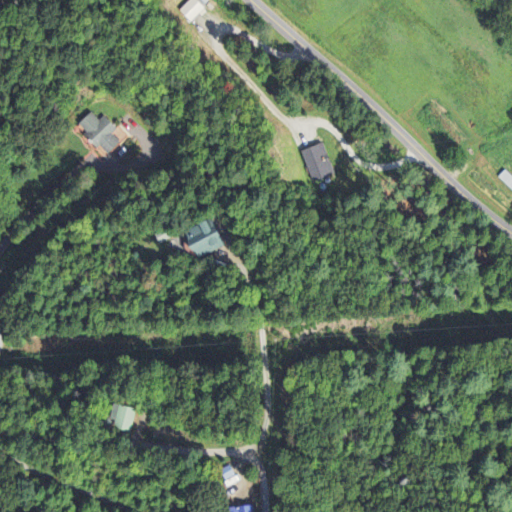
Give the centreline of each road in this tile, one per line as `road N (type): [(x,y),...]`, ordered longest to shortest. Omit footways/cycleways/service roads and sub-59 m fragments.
road 1 (residential): [(251,0),(511,233)]
road 2 (residential): [(265,511),(258,462),(240,453),(0,432)]
road 3 (residential): [(133,511),(0,455)]
